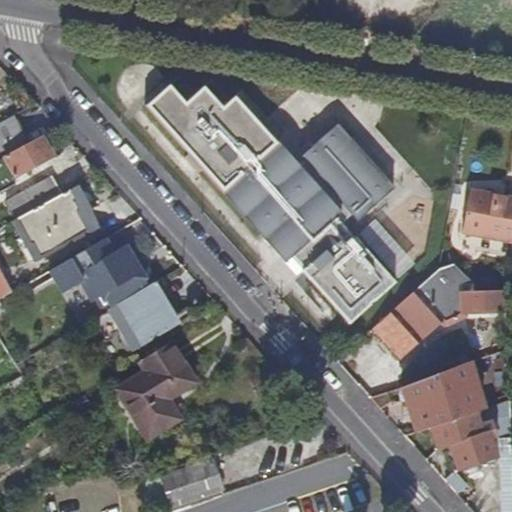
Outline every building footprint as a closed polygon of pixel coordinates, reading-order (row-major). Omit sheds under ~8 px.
[(303,160),(297,167),(233,94),(221,105),(202,84),(184,100),(168,83),(143,105),(187,154),(201,168),(285,260),(290,256),(303,271),(301,272),(347,324),(393,284),(354,240),(353,241),(339,225),(352,214),(357,220),(392,188),(337,127),(336,126),(301,158),(303,160)] [(12,114),(0,120),(0,158),(28,143),(12,114)] [(28,143),(0,158),(0,191),(15,183),(12,177),(50,156),(39,137),(28,143)] [(201,168),(187,154),(184,157),(197,172),(201,168)] [(51,176),(6,202),(17,220),(62,195),(51,176)] [(90,231),(68,192),(62,195),(17,220),(38,260),(90,231)] [(511,244),(511,201),(470,194),(463,235),(511,244)] [(109,310),(152,284),(144,269),(138,273),(133,264),(139,261),(129,245),(117,252),(109,237),(53,270),(66,291),(83,281),(95,300),(99,298),(107,311),(109,310)] [(144,269),(139,261),(133,264),(138,273),(144,269)] [(504,313),(504,292),(482,293),(451,274),(439,269),(371,331),(398,361),(443,320),(445,323),(462,314),(504,313)] [(0,299),(12,293),(0,272),(0,299)] [(133,350),(177,325),(152,284),(109,310),(133,350)] [(193,384),(170,343),(139,362),(147,373),(117,391),(148,440),(177,421),(165,401),(193,384)] [(508,368),(508,351),(470,365),(476,380),(508,368)] [(408,406),(476,380),(470,365),(402,390),(408,406)] [(475,412),(431,427),(438,448),(450,445),(458,471),(497,458),(491,439),(497,437),(492,419),(479,424),(475,412)] [(210,463),(161,480),(171,508),(220,491),(210,463)] [(453,473),(444,481),(454,493),(457,496),(466,488),(453,473)]
